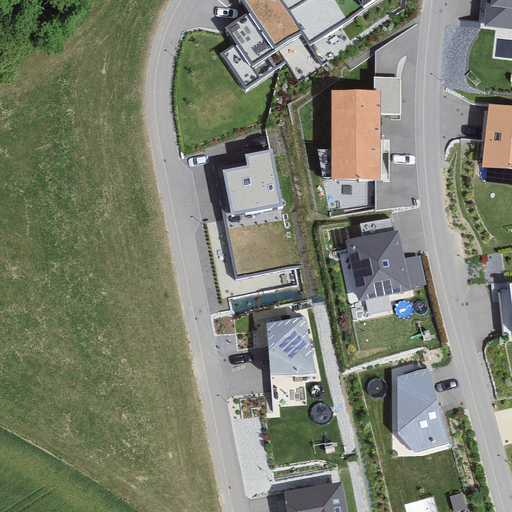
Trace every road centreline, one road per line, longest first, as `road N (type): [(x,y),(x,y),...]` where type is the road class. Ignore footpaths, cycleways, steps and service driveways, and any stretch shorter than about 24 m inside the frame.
road 1 (residential): [(186,0),(161,63),(160,106),(235,511)]
road 2 (residential): [(435,0),(427,177),(506,511)]
